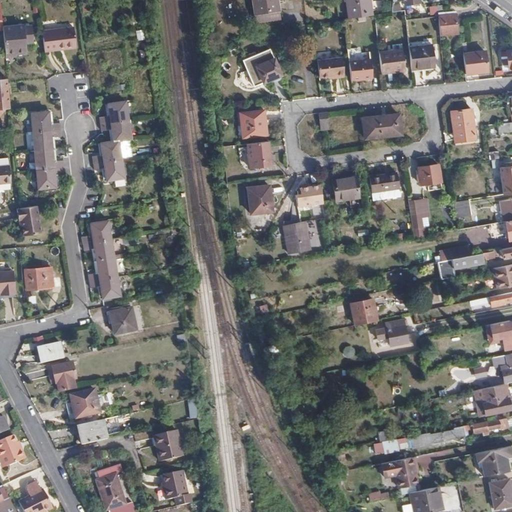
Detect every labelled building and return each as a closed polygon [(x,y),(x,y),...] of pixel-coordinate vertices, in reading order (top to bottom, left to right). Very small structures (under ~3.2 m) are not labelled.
[(280,21),(277,0),(252,0),(255,24),(280,21)] [(343,0),(346,19),(371,16),(369,0),(343,0)] [(451,16),(434,18),(437,37),(454,35),(451,16)] [(2,26),(5,53),(26,51),(23,24),(2,26)] [(73,26),(42,30),(44,51),(58,49),(58,46),(75,44),(73,26)] [(431,46),(408,49),(410,71),(434,68),(431,46)] [(511,69),(511,50),(497,51),(497,62),(502,62),(503,70),(511,69)] [(378,54),(380,74),(405,71),(402,51),(378,54)] [(485,53),(463,54),(465,74),(487,72),(485,53)] [(316,61),(318,78),(344,75),(342,58),(316,61)] [(348,62),(350,81),(372,78),(370,60),(348,62)] [(274,82),(271,64),(240,68),(243,86),(274,82)] [(8,79),(0,80),(0,117),(6,110),(10,110),(8,79)] [(110,126),(111,137),(116,137),(128,135),(122,98),(105,100),(107,112),(97,114),(99,127),(110,126)] [(46,109),(28,111),(37,186),(54,184),(53,172),(63,171),(61,157),(52,158),(49,135),(59,133),(58,120),(48,121),(46,109)] [(477,140),(472,110),(452,113),(454,131),(459,130),(461,143),(477,140)] [(267,136),(264,112),(238,114),(241,139),(267,136)] [(329,126),(327,112),(318,113),(320,127),(329,126)] [(401,135),(398,114),(362,117),(365,140),(401,135)] [(104,176),(112,175),(121,174),(116,137),(111,137),(98,139),(100,152),(91,153),(93,166),(102,165),(104,176)] [(269,142),(247,145),(251,169),(272,166),(269,142)] [(490,160),(499,158),(498,151),(489,152),(490,160)] [(499,169),(504,196),(511,194),(511,166),(511,163),(505,164),(505,168),(499,169)] [(9,166),(0,165),(0,187),(9,188),(9,166)] [(440,181),(437,165),(417,167),(420,184),(440,181)] [(113,182),(122,181),(121,174),(112,175),(113,182)] [(399,190),(398,174),(370,178),(373,193),(399,190)] [(359,198),(356,177),(333,180),(336,201),(359,198)] [(274,213),(271,186),(248,189),(252,215),(274,213)] [(298,206),(323,203),(320,186),(299,189),(300,191),(297,192),(298,196),(296,196),(298,206)] [(407,202),(408,210),(429,207),(427,199),(407,202)] [(504,222),(511,221),(511,200),(500,203),(503,223),(504,222)] [(471,216),(469,201),(453,203),(456,218),(471,216)] [(20,218),(21,225),(23,234),(39,231),(35,204),(15,208),(17,218),(20,218)] [(408,210),(411,229),(431,226),(429,207),(408,210)] [(450,232),(458,231),(456,220),(448,221),(450,232)] [(310,250),(305,221),(284,225),(288,254),(310,250)] [(101,299),(118,296),(106,222),(89,224),(90,236),(81,237),(83,251),(92,249),(96,274),(87,275),(89,289),(99,287),(101,299)] [(481,254),(500,250),(499,244),(466,250),(468,257),(481,254)] [(511,257),(511,248),(500,250),(481,254),(482,259),(502,255),(503,260),(511,257)] [(483,263),(482,259),(481,254),(468,257),(436,263),(441,280),(455,278),(453,270),(483,263)] [(64,284),(69,284),(65,261),(50,262),(50,267),(24,269),(26,289),(53,288),(52,278),(57,277),(57,274),(63,273),(64,284)] [(497,291),(511,288),(511,265),(493,269),(497,291)] [(0,293),(14,292),(12,269),(0,270),(0,293)] [(58,284),(64,284),(63,273),(57,274),(57,277),(52,278),(53,288),(58,287),(58,284)] [(511,293),(477,301),(478,305),(490,303),(491,308),(503,306),(503,304),(511,302),(511,293)] [(354,326),(377,322),(372,301),(350,306),(354,326)] [(134,330),(130,308),(106,314),(109,325),(111,324),(114,335),(134,330)] [(504,350),(511,348),(511,321),(499,324),(504,350)] [(391,330),(388,331),(391,347),(407,344),(404,327),(401,327),(400,323),(390,325),(391,330)] [(377,349),(385,348),(382,334),(375,335),(377,349)] [(39,363),(63,358),(59,342),(36,347),(39,363)] [(351,346),(342,349),(345,358),(354,355),(351,346)] [(511,354),(493,358),(494,368),(497,370),(501,369),(504,384),(511,381),(511,354)] [(59,392),(74,389),(72,380),(76,379),(72,363),(52,367),(56,383),(57,383),(59,392)] [(501,401),(498,387),(482,390),(475,392),(478,406),(476,406),(479,418),(505,412),(502,400),(501,401)] [(75,418),(99,413),(94,391),(70,396),(75,418)] [(188,419),(196,418),(194,400),(186,401),(188,419)] [(80,443),(106,438),(102,419),(76,425),(80,443)] [(486,424),(486,422),(467,426),(463,427),(464,432),(473,431),(473,434),(481,432),(482,434),(487,433),(486,431),(499,429),(500,429),(507,428),(505,421),(486,424)] [(158,461),(181,456),(175,430),(153,434),(158,461)] [(429,435),(429,433),(420,435),(423,446),(423,447),(440,444),(440,441),(454,438),(453,431),(429,435)] [(377,433),(378,441),(392,439),(392,432),(377,433)] [(18,448),(15,440),(12,434),(0,438),(0,457),(2,457),(6,465),(25,457),(21,447),(18,448)] [(423,446),(420,435),(412,436),(414,447),(423,446)] [(483,478),(508,473),(505,460),(511,458),(511,456),(510,448),(474,456),(476,465),(480,464),(481,471),(483,478)] [(421,465),(432,461),(429,453),(418,457),(421,465)] [(418,485),(412,458),(382,464),(385,478),(396,477),(399,489),(418,485)] [(108,508),(109,511),(135,511),(131,501),(125,503),(115,475),(121,472),(118,464),(97,472),(99,480),(97,480),(106,509),(108,508)] [(176,507),(190,504),(189,495),(186,495),(182,471),(163,475),(165,484),(166,488),(163,489),(166,500),(175,498),(176,507)] [(511,505),(511,496),(509,481),(491,485),(495,509),(511,505)] [(46,511),(52,509),(42,489),(18,501),(23,511),(46,511)] [(386,491),(367,494),(368,501),(388,498),(386,491)] [(428,511),(425,491),(402,496),(405,511),(428,511)] [(15,511),(8,498),(2,500),(0,501),(0,511),(15,511)]
